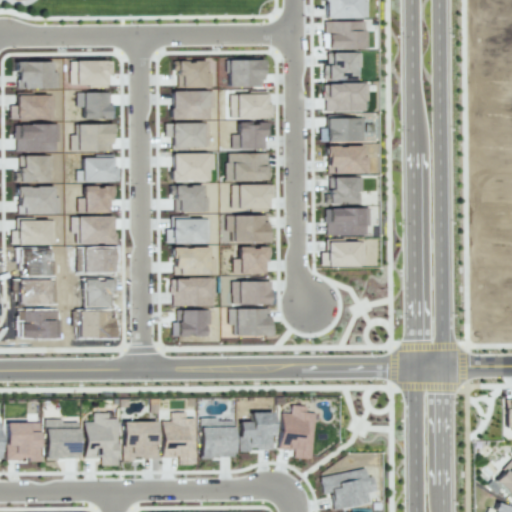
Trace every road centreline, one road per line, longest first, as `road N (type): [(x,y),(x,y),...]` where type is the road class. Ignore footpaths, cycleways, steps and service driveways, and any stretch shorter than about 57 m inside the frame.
road 1 (tertiary): [(440,511),(436,0)]
road 2 (tertiary): [(407,0),(411,511)]
road 3 (tertiary): [(440,366),(0,371)]
road 4 (residential): [(128,370),(125,33)]
road 5 (residential): [(290,33),(0,34)]
road 6 (residential): [(280,496),(264,486),(0,489)]
road 7 (residential): [(290,33),(295,278),(309,302)]
